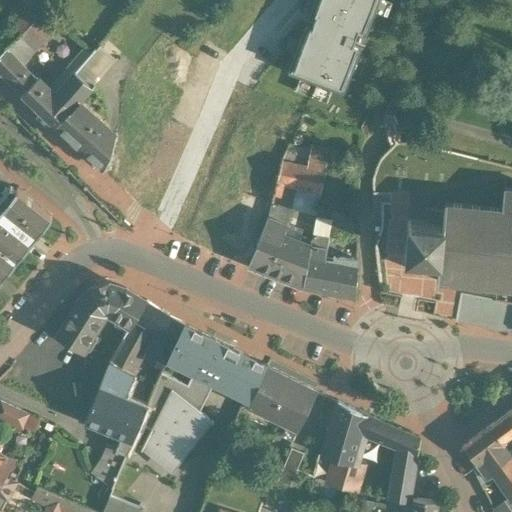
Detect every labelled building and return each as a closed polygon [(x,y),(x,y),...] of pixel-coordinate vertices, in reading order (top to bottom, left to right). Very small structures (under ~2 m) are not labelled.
[(314,0),(287,73),(343,94),(378,0),(314,0)] [(29,2),(17,14),(15,12),(7,20),(11,24),(14,28),(20,34),(40,13),(29,2)] [(11,44),(6,50),(21,65),(52,32),(61,41),(68,33),(58,24),(57,25),(42,12),(40,13),(20,34),(11,44)] [(10,31),(5,37),(11,44),(20,34),(14,28),(10,31)] [(102,42),(74,72),(91,88),(119,58),(102,42)] [(21,65),(6,50),(0,56),(0,72),(21,95),(35,80),(21,65)] [(74,72),(54,95),(70,111),(73,107),(74,107),(79,102),(91,88),(74,72)] [(35,80),(21,95),(29,102),(44,86),(37,78),(35,80)] [(54,95),(44,86),(29,102),(55,127),(70,111),(54,95)] [(79,102),(74,107),(73,107),(70,111),(55,127),(70,142),(87,156),(92,150),(105,125),(79,102)] [(105,125),(92,150),(87,156),(103,170),(112,150),(115,134),(105,125)] [(297,149),(287,145),(280,161),(291,164),(297,149)] [(269,209),(267,216),(285,223),(295,188),(320,193),(328,150),(310,148),(305,168),(291,164),(280,161),(271,203),(269,209)] [(435,272),(434,279),(494,286),(494,289),(509,291),(510,288),(511,287),(511,188),(502,187),(500,207),(443,201),(442,207),(429,206),(427,221),(407,219),(405,237),(403,256),(424,259),(422,271),(435,272)] [(0,209),(0,282),(50,218),(15,190),(2,207),(0,209)] [(332,215),(331,220),(329,232),(348,239),(354,225),(332,215)] [(285,223),(267,216),(254,250),(248,267),(289,283),(294,269),(299,241),(282,234),(286,224),(285,223)] [(331,220),(315,217),(310,245),(310,247),(325,250),(329,232),(331,220)] [(310,245),(299,241),(294,269),(289,283),(302,288),(310,247),(310,245)] [(332,260),(323,258),(325,250),(310,247),(302,288),(355,299),(357,266),(357,260),(332,258),(332,260)] [(125,289),(108,284),(91,288),(78,300),(56,338),(81,352),(105,312),(130,327),(145,301),(125,289)] [(511,303),(460,293),(455,321),(511,331),(511,303)] [(130,327),(118,349),(137,360),(140,356),(164,365),(167,359),(167,360),(184,325),(163,315),(145,301),(130,327)] [(455,315),(436,311),(434,317),(455,321),(455,315)] [(266,366),(184,325),(168,360),(193,374),(194,374),(213,384),(214,384),(231,392),(249,401),(266,366)] [(137,360),(118,349),(110,362),(131,374),(133,370),(137,360)] [(131,374),(110,362),(99,387),(125,398),(134,376),(131,374)] [(316,391),(266,366),(249,401),(246,407),(288,428),(296,432),(316,391)] [(187,385),(179,381),(178,381),(160,372),(154,385),(146,407),(139,424),(138,425),(150,431),(140,451),(141,451),(144,445),(170,465),(206,419),(212,424),(213,423),(199,412),(213,384),(194,374),(193,374),(191,377),(187,385)] [(125,398),(99,387),(83,423),(119,438),(130,443),(138,425),(139,424),(138,424),(146,407),(125,398)] [(0,402),(0,420),(19,430),(26,415),(0,402)] [(366,415),(337,402),(321,457),(339,462),(351,466),(361,434),(366,415)] [(511,409),(502,417),(511,429),(511,409)] [(394,427),(366,415),(361,434),(378,441),(386,445),(394,427)] [(511,429),(502,417),(489,427),(501,443),(511,435),(511,429)] [(394,427),(386,445),(390,446),(398,429),(394,427)] [(489,427),(461,447),(475,466),(480,473),(487,468),(496,481),(509,500),(511,497),(511,459),(501,443),(489,427)] [(293,439),(296,432),(288,428),(284,435),(293,439)] [(418,438),(398,429),(390,446),(396,448),(387,500),(385,511),(410,511),(412,504),(409,504),(418,438)] [(378,441),(361,434),(351,466),(369,471),(378,441)] [(511,435),(501,443),(511,459),(511,435)] [(130,443),(119,438),(114,451),(125,456),(130,443)] [(114,451),(104,447),(98,459),(118,472),(125,456),(114,451)] [(288,448),(274,481),(289,486),(302,454),(288,448)] [(118,472),(98,459),(93,471),(115,480),(118,472)] [(14,464),(7,460),(2,468),(9,472),(14,464)] [(351,466),(339,462),(333,479),(346,483),(351,466)] [(487,468),(480,473),(475,466),(473,467),(473,470),(483,490),(496,481),(487,468)] [(89,511),(33,488),(27,502),(51,511),(89,511)] [(138,511),(139,511),(107,498),(101,511),(138,511)] [(436,511),(437,503),(412,500),(412,504),(410,511),(436,511)] [(510,511),(503,501),(492,509),(492,511),(510,511)]
